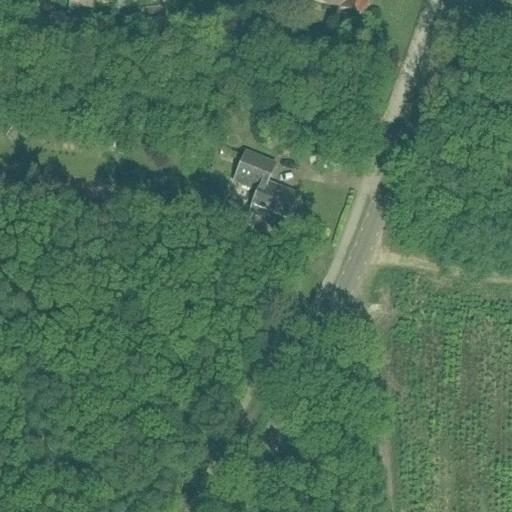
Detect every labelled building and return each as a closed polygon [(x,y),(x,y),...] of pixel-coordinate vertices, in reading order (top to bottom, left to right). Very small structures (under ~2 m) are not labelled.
[(368,0),(314,0),(338,8),(338,9),(362,18),(368,0)] [(75,6),(75,24),(99,23),(98,5),(75,6)] [(252,29),(251,40),(250,54),(262,55),(264,41),(263,30),(252,29)] [(114,153),(127,155),(129,140),(117,138),(114,153)] [(258,194),(250,216),(284,229),(297,197),(266,185),(273,166),(244,154),(232,184),(258,194)] [(185,211),(160,206),(161,201),(131,196),(127,220),(156,225),(157,220),(183,225),(185,211)]
